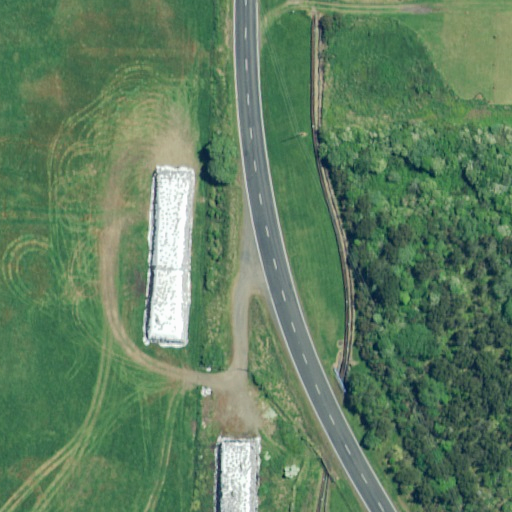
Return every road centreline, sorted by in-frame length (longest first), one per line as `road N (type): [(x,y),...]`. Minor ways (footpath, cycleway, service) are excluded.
road 1 (tertiary): [(244,0),(251,143),(274,267),(317,391),(383,511)]
road 2 (track): [(242,511),(245,261),(264,222)]
